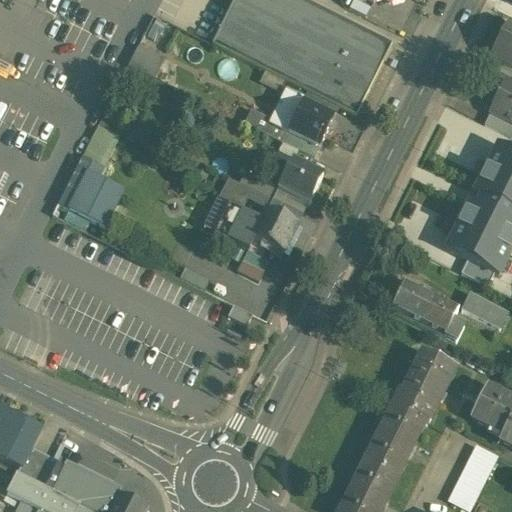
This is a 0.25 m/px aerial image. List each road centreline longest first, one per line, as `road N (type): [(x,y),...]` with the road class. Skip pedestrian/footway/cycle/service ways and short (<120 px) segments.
road 1 (secondary): [(465,0),(231,455)]
road 2 (residential): [(187,465),(0,373)]
